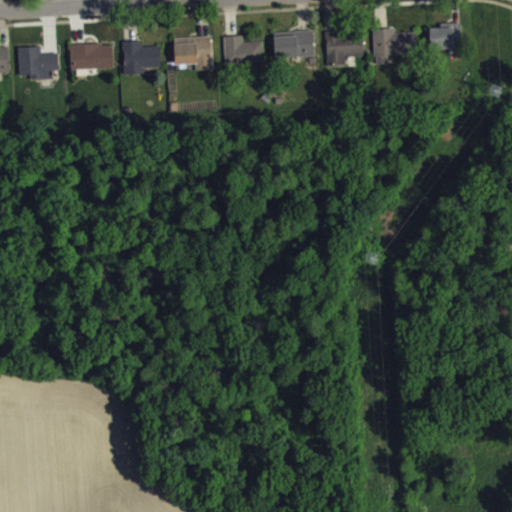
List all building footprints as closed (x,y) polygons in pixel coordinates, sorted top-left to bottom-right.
[(431,34),(432,56),(464,55),(463,29),(441,29),(441,34),(431,34)] [(375,35),(377,71),(390,71),(390,61),(419,60),(419,39),(396,39),(396,34),(375,35)] [(276,38),(276,63),(316,62),(315,37),(276,38)] [(328,72),(349,72),(349,63),(365,63),(365,41),(341,41),(341,37),(328,38),(328,72)] [(245,49),(244,42),(225,43),(227,71),(266,69),(264,48),(245,49)] [(176,44),(177,71),(198,70),(198,77),(214,76),(213,43),(176,44)] [(162,52),(144,52),(144,47),(125,48),(126,80),(147,80),(147,73),(163,73),(162,52)] [(72,51),(73,76),(116,74),(114,49),(72,51)] [(0,80),(11,80),(10,53),(0,53),(0,80)] [(43,60),(43,53),(20,53),(21,82),(32,82),(32,86),(55,85),(54,76),(61,76),(61,59),(43,60)]
